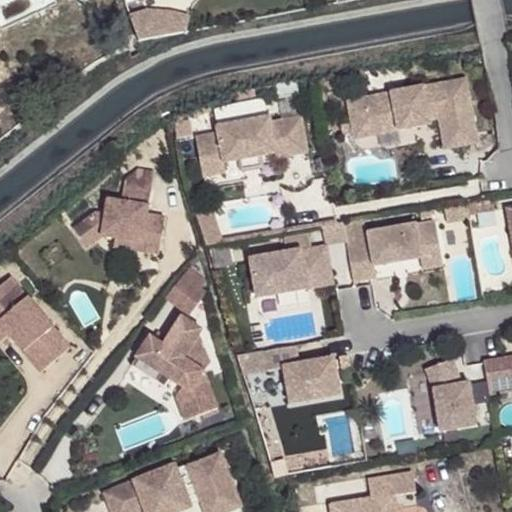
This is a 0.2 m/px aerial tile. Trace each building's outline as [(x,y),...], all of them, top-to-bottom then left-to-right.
[(130,19),(140,47),(144,46),(146,51),(158,46),(157,43),(187,36),(191,20),(174,16),(146,14),(130,19)] [(365,72),(343,77),(345,86),(367,82),(365,72)] [(466,81),(348,102),(352,124),(341,126),(344,137),(354,135),(355,140),(420,128),(419,124),(430,122),(439,120),(445,151),(478,145),(466,81)] [(295,86),(276,89),(278,103),(298,99),(295,86)] [(308,154),(301,118),(271,124),(270,119),(217,129),(218,135),(196,139),(204,179),(226,175),(224,165),(276,155),(276,160),(308,154)] [(125,187),(152,191),(154,175),(137,173),(126,182),(125,187)] [(97,217),(75,234),(88,252),(104,240),(117,242),(143,246),(143,254),(161,257),(167,221),(149,218),(152,191),(125,187),(123,206),(109,204),(107,218),(97,217)] [(489,200),(464,205),(467,219),(491,214),(489,200)] [(464,205),(441,209),(444,225),(467,221),(467,219),(464,205)] [(207,211),(192,215),(201,248),(217,246),(207,211)] [(427,211),(417,213),(418,222),(429,220),(427,211)] [(340,225),(344,244),(351,288),(374,285),(372,273),(420,265),(419,261),(438,258),(433,228),(363,241),(359,221),(340,225)] [(340,225),(321,228),(324,248),(344,244),(340,225)] [(284,255),(247,261),(254,299),(305,291),(302,274),(308,273),(309,278),(329,274),(324,248),(308,251),(305,234),(281,239),(284,255)] [(117,242),(116,251),(143,254),(143,246),(117,242)] [(420,265),(422,277),(441,273),(438,258),(419,261),(420,265)] [(188,267),(180,278),(198,293),(199,292),(207,282),(188,267)] [(302,274),(305,291),(331,287),(329,274),(309,278),(308,273),(302,274)] [(198,293),(180,278),(165,299),(189,319),(206,298),(199,292),(198,293)] [(70,352),(11,281),(0,290),(0,326),(10,339),(42,377),(70,352)] [(142,345),(129,366),(162,388),(167,379),(180,388),(177,394),(179,397),(187,419),(215,409),(205,383),(197,378),(201,372),(181,359),(197,336),(200,331),(180,318),(161,346),(148,337),(143,346),(142,345)] [(0,347),(10,339),(0,326),(0,347)] [(197,336),(181,359),(201,372),(207,364),(197,336)] [(292,347),(260,353),(264,373),(282,370),(288,405),(337,396),(330,360),(295,366),(292,347)] [(511,358),(481,364),(487,396),(511,392),(511,358)] [(450,362),(423,372),(431,393),(438,434),(474,428),(466,386),(459,387),(450,362)] [(187,419),(179,397),(174,399),(183,421),(187,419)] [(170,467),(101,493),(108,511),(135,511),(141,510),(180,495),(181,500),(190,504),(197,501),(201,511),(237,511),(216,457),(186,469),(185,465),(171,470),(170,467)] [(368,502),(328,508),(328,511),(392,511),(390,499),(413,495),(409,476),(365,483),(368,502)] [(180,495),(141,510),(141,511),(201,511),(197,501),(190,504),(181,500),(180,495)]
